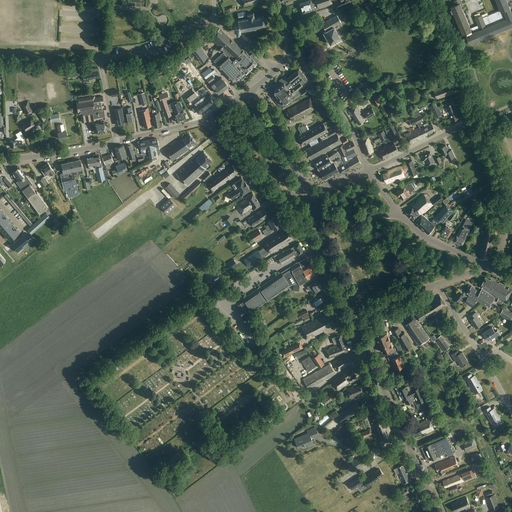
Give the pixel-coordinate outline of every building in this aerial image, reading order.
[(332,4),(330,0),(314,0),(315,1),(311,3),(310,0),(300,4),(303,13),(314,10),(313,9),(317,8),(317,9),(332,4)] [(481,40),(511,26),(511,11),(511,12),(506,0),(495,0),(500,10),(488,15),(483,18),(481,15),(475,18),(476,23),(478,27),(476,28),(476,27),(473,28),(474,30),(471,31),(469,26),(461,7),(463,7),(463,6),(462,4),(461,2),(460,0),(455,0),(453,1),(455,5),(451,7),(463,35),(466,33),(467,35),(466,36),(469,45),(479,40),(481,39),(481,40)] [(237,32),(238,32),(245,30),(245,31),(246,31),(246,30),(250,29),(250,30),(251,30),(251,29),(255,29),(256,29),(256,28),(256,27),(260,26),(260,28),(261,28),(261,26),(264,26),(264,27),(265,27),(264,25),(266,23),(267,23),(267,22),(266,22),(265,19),(267,18),(266,18),(265,18),(262,17),(263,16),(262,15),(262,17),(259,17),(259,16),(258,16),(258,17),(255,18),(254,17),(253,14),(253,13),(253,14),(248,15),(247,14),(246,15),(247,16),(248,18),(243,19),(243,18),(243,19),(238,20),(237,20),(237,21),(238,23),(233,24),(234,30),(237,29),(237,31),(237,32)] [(322,24),(323,26),(326,31),(329,29),(334,27),(339,24),(341,23),(341,22),(337,15),(335,16),(322,24)] [(340,38),(334,27),(329,29),(326,31),(323,33),(330,44),(340,38)] [(219,28),(210,39),(217,45),(211,53),(215,57),(222,50),(224,52),(229,56),(228,57),(232,61),(243,50),(219,28)] [(198,44),(191,49),(201,62),(208,57),(198,44)] [(223,52),(214,61),(232,81),(235,78),(237,80),(244,73),(245,74),(256,63),(257,61),(258,61),(259,60),(252,53),(250,56),(244,50),(243,50),(232,61),(228,57),(223,52)] [(197,78),(200,76),(191,64),(188,66),(197,78)] [(81,73),(83,82),(89,81),(89,79),(98,78),(96,68),(90,70),(91,71),(81,73)] [(214,69),(204,77),(206,79),(216,72),(214,69)] [(274,93),(271,95),(282,109),(285,106),(291,102),(296,98),(301,94),(299,93),(297,90),(302,85),(301,84),(307,79),(299,69),(287,78),(283,82),(281,79),(272,87),(273,89),(274,90),(274,93)] [(214,83),(217,86),(215,88),(219,93),(228,86),(224,81),(221,78),(214,83)] [(453,90),(452,87),(458,85),(457,82),(434,90),(437,99),(455,93),(454,90),(453,90)] [(196,110),(198,113),(213,101),(211,99),(214,97),(203,84),(185,98),(188,103),(187,104),(194,112),(196,110)] [(312,85),(300,93),(302,95),(314,87),(312,85)] [(164,93),(158,95),(161,101),(159,102),(160,103),(163,111),(162,111),(163,112),(165,118),(171,115),(171,114),(168,105),(167,104),(166,100),(167,100),(164,93)] [(82,122),(96,120),(104,118),(107,118),(105,106),(104,107),(102,96),(92,98),(92,96),(76,99),(78,113),(80,112),(82,122)] [(371,99),(375,106),(381,103),(376,96),(371,99)] [(305,114),(315,109),(309,99),(287,111),(288,112),(286,113),(291,121),(294,119),(294,120),(303,116),(302,115),(305,114)] [(186,119),(179,100),(170,104),(168,105),(171,114),(173,113),(177,122),(186,119)] [(21,105),(26,115),(33,111),(28,101),(21,105)] [(459,119),(455,109),(456,108),(453,101),(444,105),(448,115),(449,115),(451,122),(459,119)] [(437,107),(436,104),(436,103),(430,106),(436,118),(443,115),(438,106),(437,107)] [(361,115),(355,106),(349,110),(347,111),(350,116),(352,115),(358,125),(364,121),(363,118),(365,117),(367,119),(375,114),(371,109),(361,115)] [(124,108),(127,122),(134,121),(131,107),(124,108)] [(115,120),(116,125),(121,124),(120,123),(125,123),(122,108),(114,109),(116,119),(115,120)] [(151,118),(148,109),(138,111),(140,117),(141,117),(144,128),(151,126),(149,119),(151,118)] [(412,112),(414,118),(417,124),(420,122),(423,121),(420,115),(417,109),(412,112)] [(36,113),(39,118),(40,118),(42,122),(45,120),(43,116),(44,116),(41,111),(36,113)] [(160,126),(159,118),(160,118),(159,112),(151,114),(152,119),(153,119),(154,127),(160,126)] [(50,115),(51,122),(60,120),(59,114),(50,115)] [(20,124),(25,133),(31,130),(33,133),(40,129),(36,124),(34,125),(30,118),(20,124)] [(95,121),(95,125),(97,133),(103,132),(104,133),(105,132),(106,132),(104,118),(96,120),(96,121),(95,121)] [(414,118),(409,120),(411,126),(417,124),(414,118)] [(405,134),(408,142),(409,144),(414,142),(413,140),(416,139),(417,141),(424,138),(424,137),(427,135),(423,128),(423,127),(420,122),(417,124),(419,128),(405,134)] [(298,137),(303,145),(308,142),(316,138),(319,137),(322,141),(330,137),(335,134),(336,133),(333,129),(328,132),(323,123),(309,131),(306,132),(303,134),(298,137)] [(64,131),(63,124),(58,125),(59,132),(58,133),(59,139),(67,137),(66,131),(64,131)] [(430,124),(423,128),(427,135),(435,130),(431,124),(430,124)] [(299,128),(303,134),(306,132),(309,131),(306,125),(303,127),(303,126),(299,128)] [(14,146),(22,146),(22,141),(25,139),(21,131),(15,135),(17,138),(14,141),(14,142),(14,146)] [(381,140),(381,141),(386,138),(383,131),(378,134),(379,137),(381,140)] [(335,134),(330,137),(335,147),(342,143),(336,133),(335,134)] [(188,148),(195,143),(189,134),(178,142),(177,140),(170,145),(171,147),(168,149),(167,147),(164,150),(172,161),(189,149),(188,148)] [(311,160),(314,158),(322,153),(322,154),(335,147),(330,137),(322,141),(319,143),(311,147),(305,150),(310,160),(311,160)] [(147,140),(150,157),(157,156),(157,155),(158,155),(159,153),(156,138),(147,140)] [(360,141),(365,155),(373,152),(368,138),(360,141)] [(141,150),(142,155),(146,155),(147,157),(150,157),(147,140),(139,142),(141,150)] [(342,157),(343,156),(346,155),(348,159),(349,160),(353,158),(352,157),(356,155),(353,148),(355,147),(353,142),(344,146),(345,146),(342,147),(342,146),(338,148),(342,157)] [(392,156),(398,152),(393,142),(378,150),(383,161),(389,158),(389,157),(391,155),(392,156)] [(113,149),(117,159),(127,156),(123,145),(113,149)] [(443,155),(446,154),(449,160),(455,157),(451,150),(449,151),(447,148),(446,145),(439,148),(443,155)] [(132,151),(131,146),(127,147),(128,152),(130,160),(135,158),(133,151),(132,151)] [(316,161),(314,162),(318,169),(319,170),(320,169),(331,162),(339,157),(340,156),(337,152),(337,151),(328,157),(327,155),(326,155),(316,161)] [(435,163),(430,152),(422,156),(424,161),(426,160),(428,166),(435,163)] [(204,167),(211,161),(204,153),(193,162),(192,160),(183,168),(184,169),(181,172),(180,170),(177,173),(187,185),(206,169),(204,167)] [(102,157),(105,165),(106,167),(111,165),(110,163),(113,162),(114,162),(111,154),(110,154),(102,157)] [(96,173),(98,182),(107,180),(110,179),(107,169),(103,171),(99,156),(93,158),(95,168),(93,168),(94,173),(96,173)] [(319,170),(318,171),(324,180),(338,171),(337,169),(336,167),(343,163),(339,157),(331,162),(320,169),(319,170)] [(339,168),(342,174),(360,163),(356,157),(351,160),(352,160),(347,163),(343,165),(343,166),(339,168)] [(89,169),(93,168),(95,168),(93,158),(87,159),(89,169)] [(61,183),(62,183),(63,186),(64,191),(67,190),(69,198),(73,197),(76,195),(79,194),(76,181),(75,181),(73,175),(75,175),(76,175),(78,175),(78,174),(80,174),(81,174),(82,174),(83,173),(80,160),(61,164),(63,174),(60,175),(61,180),(60,180),(61,183)] [(411,177),(417,175),(412,161),(406,163),(408,169),(411,177)] [(118,174),(128,170),(124,162),(115,166),(118,174)] [(55,173),(48,164),(43,167),(43,168),(41,170),(45,176),(48,174),(47,173),(49,172),(51,175),(55,173)] [(215,177),(207,183),(208,186),(209,190),(211,189),(213,191),(217,188),(217,187),(219,185),(220,186),(226,182),(225,180),(227,178),(229,180),(234,176),(234,175),(238,173),(231,164),(214,177),(215,177)] [(399,179),(405,177),(403,172),(401,166),(388,171),(388,172),(381,175),(384,183),(386,182),(387,184),(395,180),(395,179),(398,178),(399,179)] [(19,167),(12,172),(18,181),(16,182),(28,199),(40,214),(48,208),(37,191),(35,192),(31,185),(32,184),(29,180),(19,167)] [(0,183),(1,185),(4,183),(8,188),(12,184),(6,177),(3,179),(0,175),(0,173),(3,172),(0,169),(0,183)] [(202,178),(205,181),(211,175),(209,172),(202,178)] [(38,180),(42,187),(47,184),(42,177),(38,180)] [(241,178),(232,184),(236,190),(228,194),(231,199),(239,194),(240,196),(249,190),(247,186),(244,181),(244,182),(241,178)] [(180,198),(183,202),(202,184),(199,180),(180,198)] [(165,187),(175,198),(180,194),(170,183),(165,187)] [(415,189),(411,184),(405,188),(400,190),(400,189),(396,192),(399,197),(400,196),(403,200),(410,196),(408,193),(415,189)] [(253,210),(260,206),(252,193),(245,197),(246,199),(236,205),(242,214),(252,208),(253,210)] [(433,205),(431,203),(423,194),(416,201),(417,202),(415,204),(414,203),(411,205),(412,206),(406,212),(414,220),(420,214),(421,215),(424,212),(424,213),(433,205)] [(440,196),(432,202),(435,206),(443,200),(440,196)] [(171,199),(162,208),(167,214),(168,214),(177,206),(171,199)] [(209,199),(199,208),(203,212),(213,204),(209,199)] [(443,223),(453,211),(446,204),(431,222),(422,215),(416,222),(428,234),(435,226),(440,220),(443,223)] [(0,208),(0,225),(11,239),(20,232),(0,208)] [(19,209),(17,211),(30,226),(32,224),(19,209)] [(248,219),(254,226),(262,221),(262,220),(268,217),(263,209),(257,213),(258,215),(256,217),(255,215),(248,219)] [(195,211),(187,218),(191,222),(199,215),(195,211)] [(32,234),(39,228),(50,218),(46,213),(27,229),(32,234)] [(224,221),(228,226),(233,222),(229,217),(224,221)] [(263,231),(277,222),(274,217),(268,221),(270,223),(265,226),(266,228),(263,231)] [(277,222),(263,231),(266,236),(271,232),(280,226),(277,222)] [(441,232),(448,237),(453,229),(446,224),(441,232)] [(469,230),(465,227),(464,229),(461,228),(460,229),(457,235),(454,241),(462,245),(465,239),(469,230)] [(492,247),(493,244),(492,244),(493,240),(495,240),(497,231),(486,227),(480,247),(481,247),(478,257),(488,261),(492,247)] [(293,239),(287,229),(286,229),(279,234),(278,233),(263,242),(266,247),(268,251),(270,254),(293,239)] [(248,237),(252,242),(262,235),(259,230),(248,237)] [(24,235),(12,245),(18,252),(33,240),(28,233),(25,236),(24,235)] [(276,254),(273,256),(277,263),(280,261),(281,263),(294,255),(295,257),(297,256),(296,254),(297,253),(298,255),(299,255),(304,252),(299,242),(293,246),(294,247),(277,256),(276,254)] [(266,247),(258,252),(262,258),(268,254),(267,252),(268,251),(266,247)] [(233,259),(225,264),(228,269),(236,264),(233,259)] [(244,301),(240,304),(243,307),(243,308),(244,309),(247,313),(247,314),(248,315),(249,314),(252,312),(293,284),(299,283),(300,284),(316,274),(316,275),(317,274),(311,264),(308,260),(305,259),(303,261),(299,263),(282,274),(260,290),(258,291),(257,289),(247,296),(243,299),(244,301)] [(486,277),(480,287),(494,294),(493,295),(508,303),(509,301),(507,301),(511,291),(511,289),(509,288),(508,289),(505,288),(505,286),(499,283),(499,284),(491,279),(490,280),(486,277)] [(316,293),(325,287),(320,279),(311,284),(307,287),(309,291),(313,288),(316,293)] [(480,292),(476,289),(472,286),(467,293),(476,299),(477,298),(489,306),(495,297),(482,289),(480,292)] [(459,291),(454,298),(459,301),(461,299),(465,301),(464,302),(472,307),(476,301),(469,296),(468,297),(464,294),(463,293),(459,291)] [(324,301),(320,295),(315,298),(314,297),(308,301),(310,305),(313,303),(315,307),(324,301)] [(447,306),(439,295),(435,298),(436,300),(433,302),(432,300),(424,305),(424,306),(415,312),(420,321),(431,314),(432,315),(447,306)] [(237,314),(240,312),(235,303),(232,305),(237,314)] [(500,314),(510,320),(511,316),(511,314),(503,309),(500,314)] [(306,310),(295,315),(297,320),(308,314),(306,310)] [(330,312),(314,320),(320,333),(322,332),(322,330),(325,329),(326,330),(332,327),(331,325),(337,322),(332,313),(330,314),(330,312)] [(476,329),(482,324),(477,316),(478,315),(476,312),(470,316),(472,318),(470,320),(476,329)] [(418,328),(422,325),(414,313),(403,321),(406,326),(408,325),(410,328),(408,330),(410,333),(418,328)] [(305,339),(310,337),(312,336),(313,337),(320,333),(314,320),(304,325),(301,327),(305,335),(303,335),(305,339)] [(430,338),(422,325),(418,328),(410,333),(418,346),(430,338)] [(492,327),(482,333),(485,338),(486,337),(488,341),(495,337),(496,338),(501,335),(497,330),(495,331),(492,327)] [(402,335),(398,328),(394,331),(404,352),(412,348),(411,345),(405,333),(402,335)] [(386,354),(389,353),(391,359),(392,359),(396,369),(405,366),(400,356),(397,357),(396,355),(397,354),(395,348),(393,348),(387,332),(377,336),(383,353),(385,352),(386,354)] [(347,352),(341,334),(331,338),(333,344),(335,343),(336,345),(329,348),(329,349),(326,350),(326,349),(324,349),(327,359),(347,352)] [(450,348),(441,335),(437,338),(434,335),(431,336),(433,340),(436,340),(444,352),(450,348)] [(298,343),(280,352),(283,358),(301,349),(298,343)] [(458,351),(451,355),(455,361),(457,360),(461,367),(469,363),(466,358),(466,359),(462,352),(459,354),(458,351)] [(351,363),(349,355),(343,357),(343,356),(340,357),(332,362),(337,372),(343,368),(343,367),(345,365),(351,363)] [(270,368),(270,367),(271,364),(272,363),(263,360),(261,364),(270,368)] [(303,379),(308,389),(335,374),(329,364),(303,379)] [(343,374),(338,378),(342,384),(343,383),(345,385),(348,382),(346,378),(347,377),(348,379),(349,378),(351,382),(357,378),(352,369),(343,374)] [(471,374),(465,377),(464,377),(463,377),(464,378),(466,381),(467,380),(475,394),(483,390),(475,376),(473,377),(471,374)] [(342,384),(338,378),(332,382),(338,390),(345,385),(343,383),(342,384)] [(403,400),(406,405),(414,401),(411,396),(414,395),(417,400),(418,403),(424,400),(425,403),(428,402),(426,399),(427,399),(425,396),(418,381),(399,389),(403,400)] [(362,392),(359,385),(354,387),(353,386),(346,389),(348,394),(346,395),(347,399),(358,395),(357,393),(362,392)] [(321,401),(325,406),(334,398),(330,394),(321,401)] [(336,416),(342,424),(349,418),(348,417),(361,408),(357,401),(336,416)] [(424,407),(426,412),(433,409),(431,404),(424,407)] [(490,407),(484,410),(483,410),(483,411),(485,414),(486,413),(494,427),(502,423),(494,409),(492,410),(490,407)] [(372,423),(374,429),(387,424),(386,422),(385,422),(379,409),(370,413),(373,423),(372,423)] [(426,433),(434,430),(429,419),(418,424),(419,426),(414,428),(417,436),(425,432),(426,433)] [(387,424),(374,429),(377,437),(377,436),(380,444),(393,440),(391,435),(390,435),(389,432),(390,431),(387,424)] [(314,445),(311,438),(319,434),(316,428),(308,432),(309,433),(294,439),(298,448),(307,444),(308,447),(314,445)] [(368,429),(360,433),(363,439),(367,437),(367,436),(372,434),(370,428),(367,429),(368,429)] [(432,443),(424,447),(428,454),(429,456),(429,457),(430,460),(438,457),(438,456),(444,453),(447,452),(447,453),(448,455),(455,452),(454,449),(453,449),(451,446),(453,446),(449,436),(433,443),(432,443)] [(461,443),(464,450),(471,447),(477,445),(474,437),(461,443)] [(359,457),(351,462),(352,464),(351,464),(354,469),(363,463),(360,458),(359,457)] [(446,466),(448,471),(459,467),(458,465),(455,457),(452,458),(446,460),(448,465),(446,466)] [(448,465),(446,460),(435,465),(440,475),(448,471),(446,466),(448,465)] [(406,474),(403,465),(394,469),(396,474),(399,473),(404,485),(411,481),(408,473),(406,474)] [(383,475),(380,469),(375,472),(374,471),(363,478),(364,478),(362,479),(360,476),(348,484),(352,490),(357,487),(356,485),(365,480),(369,486),(380,479),(379,478),(383,475)] [(465,481),(468,480),(476,477),(473,469),(462,473),(465,481)] [(457,476),(444,481),(443,481),(445,487),(454,484),(454,485),(463,481),(460,475),(457,476)] [(494,494),(487,497),(490,506),(498,503),(494,494)] [(467,497),(462,499),(466,508),(467,511),(466,511),(475,511),(474,507),(470,509),(469,506),(470,506),(467,497)] [(455,511),(466,508),(462,499),(456,501),(457,502),(452,504),(455,511)]
